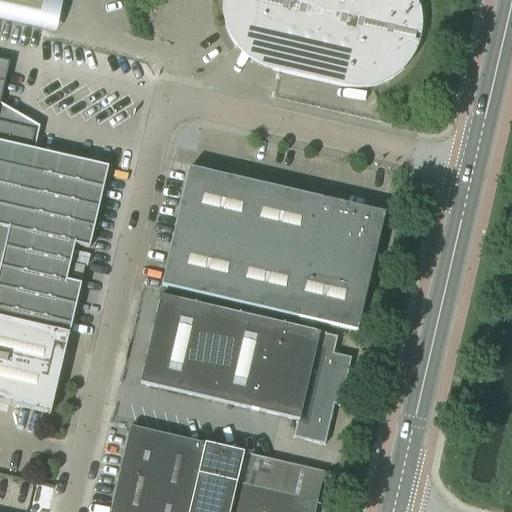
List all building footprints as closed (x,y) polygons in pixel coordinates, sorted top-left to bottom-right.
[(52,0),(0,0),(0,21),(45,32),(52,0)] [(421,21),(421,14),(419,8),(418,3),(416,0),(222,0),(222,4),(222,9),(222,16),(223,21),(224,26),(226,31),(228,36),(230,41),(233,46),(236,49),(240,54),(245,58),(249,61),(254,64),(259,67),(265,69),(270,71),(350,89),(355,90),(361,89),(367,89),(370,88),(376,86),(381,84),(387,82),(392,79),(397,75),(401,72),(405,67),(409,63),(412,57),(415,52),(417,47),(419,41),(420,39),(421,33),(421,27),(421,21)] [(0,228),(8,230),(0,264),(0,319),(68,335),(80,286),(65,282),(74,245),(88,249),(107,169),(29,151),(33,132),(20,129),(21,123),(9,116),(7,126),(0,124),(0,96),(7,65),(0,62),(0,228)] [(161,287),(356,333),(384,215),(188,169),(161,287)] [(84,268),(73,265),(71,276),(81,279),(84,268)] [(159,297),(139,385),(297,422),(293,439),(324,446),(333,406),(339,407),(350,360),(332,355),(337,339),(159,297)] [(68,335),(0,319),(0,403),(50,415),(68,335)] [(129,428),(109,511),(314,511),(323,474),(243,455),(129,428)]
